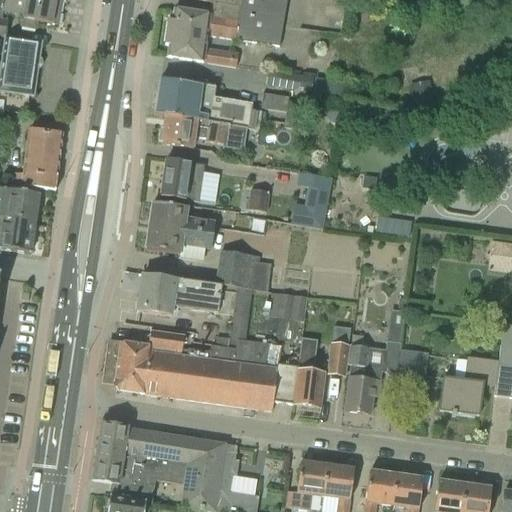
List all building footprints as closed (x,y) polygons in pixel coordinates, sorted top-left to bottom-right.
[(22,20),(20,29),(35,32),(36,24),(58,28),(62,0),(0,0),(0,38),(4,39),(6,22),(1,21),(2,17),(22,20)] [(183,0),(211,5),(210,13),(209,17),(210,17),(206,39),(208,39),(235,43),(235,42),(280,49),(287,0),(183,0)] [(166,60),(186,63),(235,70),(238,56),(206,51),(208,39),(206,39),(210,17),(209,17),(193,15),(174,12),(172,24),(168,23),(164,47),(168,48),(166,60)] [(0,93),(33,98),(41,45),(4,39),(0,66),(0,93)] [(227,128),(258,133),(259,123),(264,124),(265,115),(250,113),(251,107),(217,102),(218,91),(215,90),(215,86),(210,85),(210,88),(160,81),(155,116),(165,118),(204,124),(227,128)] [(428,83),(409,87),(413,108),(433,103),(428,83)] [(260,112),(286,115),(288,100),(263,96),(260,112)] [(337,126),(340,114),(327,111),(326,118),(329,124),(337,126)] [(161,146),(193,151),(196,131),(206,132),(204,144),(224,147),(227,128),(204,124),(165,118),(163,133),(161,133),(160,141),(161,142),(161,146)] [(22,177),(20,189),(39,191),(55,193),(62,137),(27,133),(22,177)] [(160,199),(197,205),(203,168),(190,166),(165,162),(160,199)] [(20,189),(22,177),(13,175),(11,187),(20,189)] [(216,204),(219,176),(203,175),(200,203),(216,204)] [(332,181),(327,180),(311,177),(305,208),(295,206),(291,226),(323,232),(326,215),(332,181)] [(363,179),(361,190),(374,192),(375,181),(363,179)] [(0,219),(34,225),(38,197),(39,191),(20,189),(11,187),(0,185),(0,219)] [(267,215),(270,195),(253,192),(250,213),(267,215)] [(187,220),(188,210),(152,205),(149,229),(157,230),(158,228),(213,236),(215,224),(187,220)] [(34,225),(0,219),(0,256),(0,257),(1,253),(29,257),(34,225)] [(378,219),(376,232),(410,237),(412,223),(378,219)] [(146,252),(179,257),(179,261),(202,264),(204,252),(211,253),(213,236),(158,228),(157,230),(149,229),(146,252)] [(214,287),(235,290),(252,293),(267,295),(271,267),(258,265),(259,260),(219,253),(214,287)] [(137,314),(172,319),(173,310),(231,319),(235,290),(214,287),(214,288),(162,280),(142,277),(137,314)] [(252,293),(235,290),(231,319),(232,319),(230,328),(229,328),(227,341),(226,349),(237,350),(234,367),(228,408),(271,414),(272,405),(292,407),(297,370),(296,370),(276,367),(276,370),(264,369),(268,347),(244,343),(252,293)] [(273,318),(302,324),(306,300),(277,295),(273,318)] [(405,314),(406,302),(399,301),(397,314),(403,314),(405,314)] [(380,375),(396,376),(399,353),(403,314),(397,314),(390,313),(386,353),(349,349),(347,368),(350,368),(344,414),(370,417),(372,399),(377,399),(380,375)] [(494,388),(493,398),(511,400),(511,327),(503,326),(498,364),(494,388)] [(146,345),(148,347),(148,349),(109,344),(104,380),(114,382),(113,387),(118,393),(228,408),(234,367),(237,350),(226,349),(215,348),(215,349),(210,348),(209,355),(187,352),(186,358),(181,358),(183,338),(150,333),(149,338),(147,339),(146,345)] [(216,340),(215,348),(226,349),(227,341),(216,340)] [(301,341),(296,370),(297,370),(292,407),(319,410),(321,390),(323,375),(311,373),(316,343),(301,341)] [(348,348),(331,346),(327,376),(344,378),(348,348)] [(399,353),(396,376),(424,380),(427,356),(399,353)] [(443,380),(441,393),(438,413),(451,415),(451,419),(455,419),(455,415),(478,418),(482,387),(491,388),(493,363),(466,360),(466,364),(456,362),(453,381),(443,380)] [(92,483),(133,489),(130,502),(129,503),(146,505),(150,506),(151,506),(155,483),(183,488),(190,441),(127,431),(127,430),(123,430),(100,426),(91,482),(92,482),(92,483)] [(236,449),(190,441),(183,488),(179,510),(190,511),(256,511),(258,500),(229,495),(232,478),(234,463),(236,449)] [(300,464),(297,484),(296,496),(286,495),(284,511),(288,511),(309,511),(310,499),(321,500),(326,468),(300,464)] [(348,511),(350,491),(353,471),(326,468),(321,500),(337,502),(336,511),(348,511)] [(369,474),(366,493),(363,511),(375,511),(376,507),(391,509),(395,477),(369,474)] [(417,511),(419,501),(422,481),(395,477),(391,509),(406,511),(405,511),(417,511)] [(438,483),(433,511),(460,511),(464,487),(438,483)] [(460,511),(487,511),(491,491),(464,487),(460,511)] [(511,511),(511,493),(504,492),(500,511),(511,511)] [(149,511),(150,506),(146,505),(129,503),(130,502),(109,499),(108,503),(106,502),(105,509),(107,509),(106,511),(149,511)]
